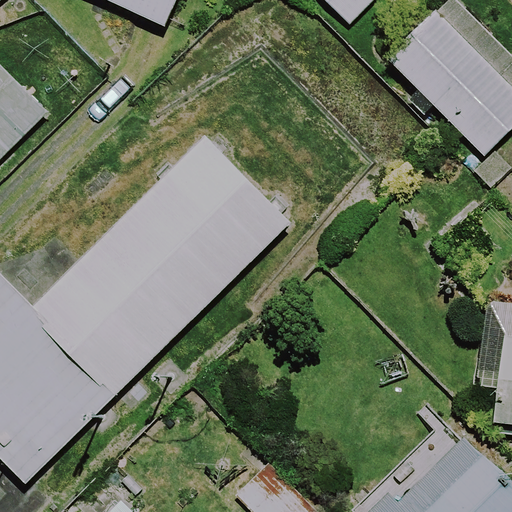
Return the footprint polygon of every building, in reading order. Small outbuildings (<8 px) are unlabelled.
[(177,0),(95,0),(163,31),(177,0)] [(372,0),(317,0),(345,27),(372,0)] [(511,127),(511,67),(449,3),(387,64),(480,159),(511,127)] [(0,160),(45,116),(0,70),(0,160)] [(0,279),(0,478),(16,495),(288,227),(198,140),(31,306),(0,279)] [(511,340),(501,339),(489,425),(511,428),(511,340)] [(511,511),(511,495),(458,438),(379,511),(511,511)] [(299,511),(265,471),(233,499),(243,511),(299,511)]
